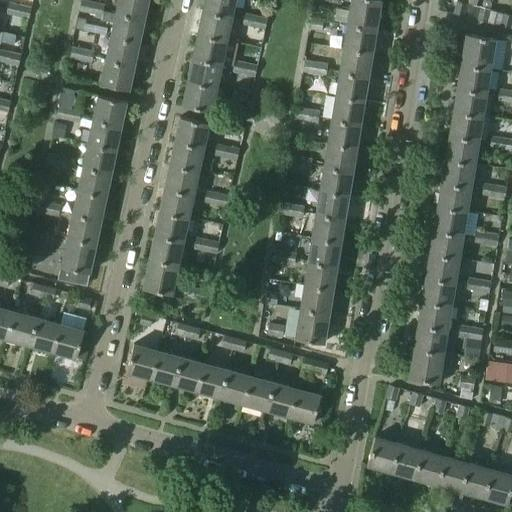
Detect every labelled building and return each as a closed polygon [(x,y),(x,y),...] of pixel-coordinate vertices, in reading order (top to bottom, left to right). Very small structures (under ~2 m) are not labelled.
[(90,13),(93,2),(83,0),(80,0),(78,11),(90,13)] [(144,18),(148,0),(121,0),(121,2),(118,1),(116,11),(144,18)] [(232,7),(233,0),(206,0),(204,11),(231,18),(234,7),(232,7)] [(378,21),(381,0),(351,0),(350,10),(352,11),(351,17),(378,21)] [(457,1),(454,14),(464,16),(467,4),(457,1)] [(6,14),(29,19),(31,8),(8,2),(6,14)] [(104,4),(93,2),(90,13),(102,16),(104,4)] [(491,10),(481,7),(477,19),(487,22),(491,10)] [(139,41),(144,18),(116,11),(113,20),(117,21),(114,35),(139,41)] [(229,28),(231,18),(204,11),(199,35),(224,41),(227,28),(229,28)] [(253,27),(255,15),(244,12),(241,24),(253,27)] [(511,22),(511,15),(504,13),(500,26),(510,29),(511,22)] [(264,29),(267,17),(255,15),(253,27),(264,29)] [(372,53),(378,21),(351,17),(350,23),(348,22),(346,35),(348,35),(346,48),(372,53)] [(323,20),(311,18),(309,29),(321,31),(323,20)] [(78,20),(77,28),(100,33),(102,25),(78,20)] [(89,33),(76,30),(74,39),(87,42),(89,33)] [(467,34),(462,63),(487,68),(490,54),(492,55),(495,39),(467,34)] [(133,64),(139,41),(114,35),(110,49),(107,48),(105,58),(133,64)] [(221,55),(224,41),(199,35),(193,59),(221,65),(223,55),(221,55)] [(502,50),(511,52),(511,40),(504,39),(502,50)] [(80,60),(82,50),(71,47),(69,58),(80,60)] [(368,76),(372,53),(346,48),(344,61),(342,61),(340,71),(368,76)] [(0,60),(7,62),(9,52),(0,50),(0,60)] [(94,52),(82,50),(80,60),(92,62),(94,52)] [(19,65),(21,55),(9,52),(7,62),(19,65)] [(127,89),(133,64),(105,58),(103,67),(106,68),(102,83),(127,89)] [(219,75),(221,65),(193,59),(188,82),(213,87),(216,74),(219,75)] [(243,73),(245,62),(234,60),(231,71),(243,73)] [(314,74),(316,62),(304,60),(302,72),(314,74)] [(254,76),(257,65),(245,62),(243,73),(254,76)] [(327,64),(316,62),(314,74),(325,75),(327,64)] [(485,81),(487,68),(462,63),(458,87),(485,92),(487,82),(485,81)] [(364,100),(368,76),(340,71),(338,82),(340,82),(338,95),(364,100)] [(210,100),(213,87),(188,82),(183,105),(210,111),(212,101),(210,100)] [(71,109),(75,90),(62,87),(58,106),(71,109)] [(484,101),(485,92),(458,87),(453,111),(479,116),(482,101),(484,101)] [(511,91),(499,89),(498,96),(511,97),(511,91)] [(360,123),(364,100),(338,95),(335,109),(333,108),(331,119),(360,123)] [(119,134),(126,102),(100,96),(97,108),(94,107),(90,128),(92,129),(119,134)] [(0,110),(8,112),(10,102),(0,99),(0,110)] [(71,109),(58,106),(55,118),(79,122),(81,111),(71,109)] [(245,119),(248,108),(235,106),(233,116),(245,119)] [(307,120),(308,109),(296,107),(294,118),(307,120)] [(318,122),(320,111),(308,109),(307,120),(318,122)] [(477,130),(479,116),(453,111),(449,135),(477,140),(479,130),(477,130)] [(205,122),(180,116),(175,142),(202,148),(204,138),(202,137),(205,122)] [(356,147),(360,123),(331,119),(330,129),(332,129),(329,142),(356,147)] [(67,127),(55,124),(53,134),(65,137),(67,127)] [(113,159),(119,134),(92,129),(86,154),(113,159)] [(476,150),(477,140),(449,135),(445,159),(471,163),(473,149),(476,150)] [(511,139),(491,136),(490,142),(511,145),(511,139)] [(65,140),(53,137),(51,148),(63,150),(65,140)] [(200,158),(202,148),(175,142),(169,165),(195,171),(198,157),(200,158)] [(352,171),(356,147),(329,142),(327,156),(325,155),(323,166),(352,171)] [(511,145),(490,142),(489,148),(511,151),(511,145)] [(225,157),(227,146),(216,143),(213,155),(225,157)] [(236,160),(239,148),(227,146),(225,157),(236,160)] [(69,169),(71,158),(48,154),(45,164),(69,169)] [(113,159),(86,154),(86,155),(83,154),(79,175),(82,175),(108,181),(113,159)] [(298,168),(300,156),(288,154),(286,166),(298,168)] [(310,170),(312,158),(300,156),(298,168),(310,170)] [(468,177),(471,163),(445,159),(441,183),(469,188),(471,177),(468,177)] [(192,184),(195,171),(169,165),(164,189),(191,195),(193,185),(192,184)] [(348,195),(352,171),(323,166),(321,177),(324,177),(321,190),(348,195)] [(103,204),(108,181),(82,175),(77,198),(103,204)] [(232,179),(216,176),(214,189),(229,192),(232,179)] [(467,198),(469,188),(441,183),(437,206),(463,211),(465,197),(467,198)] [(506,187),(483,184),(482,190),(505,193),(506,187)] [(189,206),(191,195),(164,189),(159,212),(184,218),(187,205),(189,206)] [(344,219),(348,195),(321,190),(319,204),(317,203),(315,214),(344,219)] [(505,193),(482,190),(482,196),(504,199),(505,193)] [(215,205),(217,193),(206,191),(203,202),(215,205)] [(226,207),(229,195),(217,193),(215,205),(226,207)] [(97,229),(103,204),(77,198),(76,202),(74,202),(69,222),(71,223),(97,229)] [(61,205),(38,200),(35,211),(59,216),(61,205)] [(290,215),(292,205),(280,203),(279,213),(290,215)] [(302,217),(304,206),(292,205),(290,215),(302,217)] [(461,224),(463,211),(437,206),(433,230),(461,235),(463,225),(461,224)] [(181,231),(184,218),(159,212),(154,235),(181,242),(184,231),(181,231)] [(340,243),(344,219),(315,214),(313,225),(315,225),(313,238),(340,243)] [(91,256),(97,229),(71,223),(65,250),(91,256)] [(460,245),(461,235),(433,230),(429,254),(455,258),(457,245),(460,245)] [(474,237),(497,241),(498,234),(475,231),(474,237)] [(179,252),(181,242),(154,235),(148,259),(174,265),(177,251),(179,252)] [(473,244),(496,248),(497,241),(474,237),(473,244)] [(205,251),(207,241),(195,238),(193,249),(205,251)] [(336,266),(340,243),(313,238),(311,251),(309,251),(307,261),(336,266)] [(216,253),(219,243),(207,241),(205,251),(216,253)] [(43,252),(27,249),(25,260),(40,263),(43,252)] [(282,263),(284,251),(273,249),(271,261),(282,263)] [(91,256),(65,250),(62,250),(55,280),(86,287),(90,271),(88,271),(91,256)] [(296,253),(284,251),(282,263),(294,265),(296,253)] [(453,272),(455,258),(429,254),(425,277),(453,282),(455,272),(453,272)] [(171,279),(174,265),(148,259),(142,288),(169,295),(173,280),(171,279)] [(331,290),(336,266),(307,261),(305,271),(308,272),(305,285),(331,290)] [(0,285),(6,288),(10,276),(0,273),(0,285)] [(452,292),(453,282),(425,277),(421,301),(447,306),(449,292),(452,292)] [(491,282),(468,278),(467,283),(490,287),(491,282)] [(41,297),(45,286),(33,283),(30,294),(41,297)] [(490,287),(467,283),(466,290),(489,294),(490,287)] [(326,320),(331,290),(305,285),(303,299),(301,299),(298,315),(326,320)] [(53,300),(56,289),(45,286),(41,297),(53,300)] [(206,302),(208,290),(194,287),(192,299),(206,302)] [(276,305),(277,293),(266,291),(264,303),(276,305)] [(501,306),(511,307),(511,292),(503,291),(501,306)] [(88,310),(91,299),(80,296),(77,307),(88,310)] [(445,320),(447,306),(421,301),(417,325),(445,330),(447,320),(445,320)] [(0,336),(5,338),(12,312),(0,308),(0,336)] [(28,344),(36,317),(26,314),(26,316),(12,312),(5,338),(28,344)] [(150,327),(153,316),(141,312),(138,324),(150,327)] [(322,343),(326,320),(298,315),(294,338),(322,343)] [(51,351),(58,325),(45,321),(45,320),(36,317),(28,344),(51,351)] [(185,337),(188,325),(177,322),(174,334),(185,337)] [(282,337),(284,326),(269,324),(261,322),(258,333),(267,334),(282,337)] [(71,329),(58,325),(51,351),(75,357),(83,330),(72,327),(71,329)] [(197,340),(200,328),(188,325),(185,337),(197,340)] [(443,340),(445,330),(417,325),(412,349),(439,354),(441,340),(443,340)] [(482,329),(460,326),(459,331),(482,335),(482,329)] [(482,335),(459,331),(458,337),(481,341),(482,335)] [(232,349),(235,338),(223,335),(220,346),(232,349)] [(243,352),(246,341),(235,338),(232,349),(243,352)] [(493,351),(511,353),(511,341),(494,339),(493,351)] [(149,378),(156,351),(142,348),(143,345),(133,343),(126,371),(149,378)] [(278,362),(281,351),(270,347),(266,358),(278,362)] [(436,367),(439,354),(412,349),(407,379),(436,384),(439,368),(436,367)] [(172,384),(180,356),(170,353),(170,355),(156,351),(149,378),(172,384)] [(289,365),(293,354),(281,351),(278,362),(289,365)] [(194,390),(202,364),(189,360),(190,359),(180,356),(172,384),(194,390)] [(313,371),(316,360),(303,357),(300,368),(313,371)] [(328,363),(316,360),(313,371),(325,374),(328,363)] [(486,378),(511,382),(511,363),(489,360),(486,378)] [(217,396),(225,368),(214,365),(214,367),(202,364),(194,390),(217,396)] [(241,403),(248,376),(235,373),(235,371),(225,368),(217,396),(241,403)] [(475,378),(461,375),(458,387),(473,390),(475,378)] [(264,409),(272,381),(262,379),(261,380),(248,376),(241,403),(264,409)] [(288,416),(295,389),(281,385),(282,384),(272,381),(264,409),(288,416)] [(394,400),(398,388),(388,385),(385,398),(394,400)] [(501,387),(491,386),(489,402),(499,403),(501,387)] [(309,393),(295,389),(288,416),(312,422),(320,394),(309,391),(309,393)] [(419,407),(423,394),(412,391),(409,404),(419,407)] [(442,414),(446,401),(435,398),(432,411),(442,414)] [(458,405),(455,417),(465,420),(469,408),(458,405)] [(488,426),(492,414),(482,411),(478,424),(488,426)] [(502,430),(511,432),(511,428),(511,419),(505,418),(502,430)] [(389,469),(396,444),(384,441),(385,439),(375,436),(367,463),(389,469)] [(413,476),(420,451),(407,447),(407,445),(397,442),(396,444),(389,469),(413,476)] [(435,482),(442,457),(429,454),(430,452),(420,449),(420,451),(413,476),(435,482)] [(459,489),(466,464),(453,460),(454,458),(443,455),(442,457),(435,482),(459,489)] [(482,496),(489,470),(476,467),(477,465),(467,462),(466,464),(459,489),(482,496)] [(490,468),(489,470),(482,496),(507,503),(511,484),(511,476),(500,473),(500,471),(490,468)]
